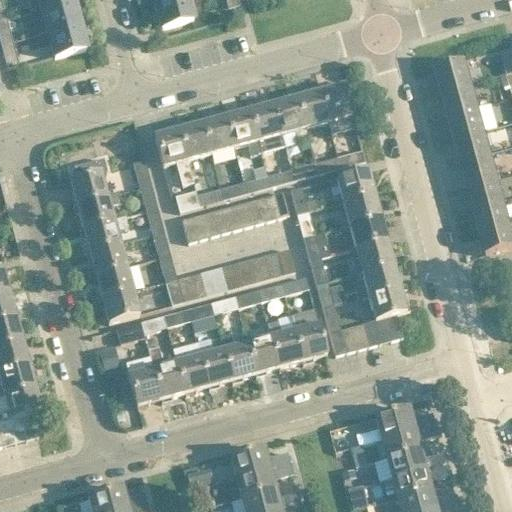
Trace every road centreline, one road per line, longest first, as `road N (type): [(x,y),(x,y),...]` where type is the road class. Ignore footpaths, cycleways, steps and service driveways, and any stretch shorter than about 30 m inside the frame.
road 1 (residential): [(100,461),(466,363)]
road 2 (residential): [(466,363),(378,36)]
road 3 (residential): [(100,461),(12,140)]
road 4 (residential): [(136,103),(378,36)]
road 5 (residential): [(12,140),(136,103)]
road 6 (residential): [(378,36),(498,0)]
